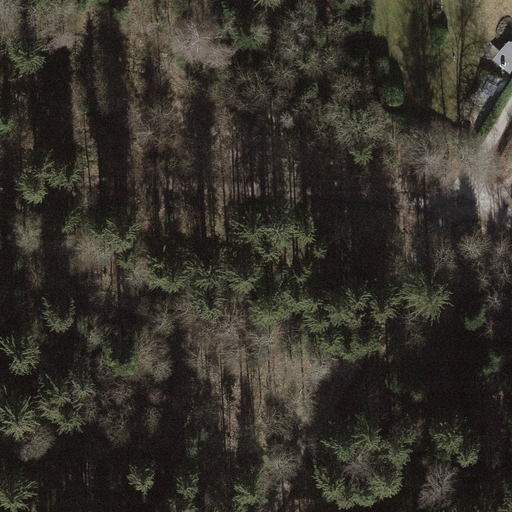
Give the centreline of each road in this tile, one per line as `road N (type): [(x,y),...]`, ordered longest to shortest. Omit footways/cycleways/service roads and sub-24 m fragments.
road 1 (track): [(511,219),(150,182),(0,184)]
road 2 (track): [(275,511),(511,112)]
